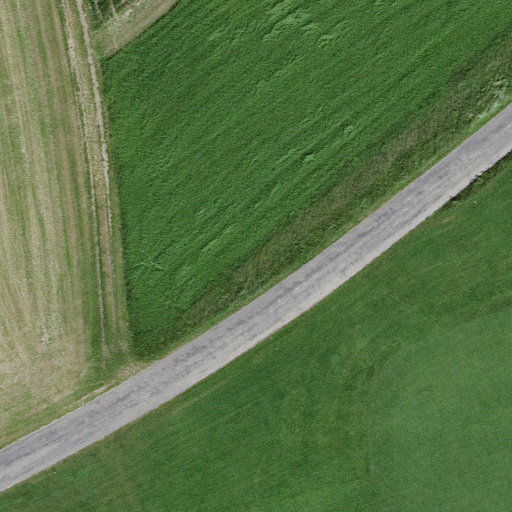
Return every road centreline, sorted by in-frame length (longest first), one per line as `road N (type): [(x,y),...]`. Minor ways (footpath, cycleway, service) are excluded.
road 1 (unclassified): [(511,119),(301,279),(0,461)]
road 2 (track): [(80,0),(114,200),(111,399)]
